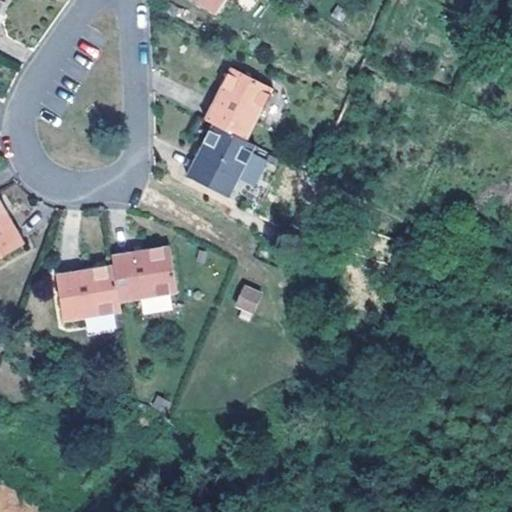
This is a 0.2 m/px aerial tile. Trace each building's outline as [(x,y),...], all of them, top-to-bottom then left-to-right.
[(199,0),(218,13),(227,0),(199,0)] [(233,67),(206,118),(214,123),(249,141),(275,88),(233,67)] [(230,197),(258,145),(249,141),(214,123),(188,174),(230,197)] [(0,257),(26,243),(0,197),(0,257)] [(171,246),(113,254),(115,265),(121,302),(178,294),(171,246)] [(121,302),(115,265),(57,273),(65,322),(122,313),(121,302)] [(262,295),(243,287),(236,305),(254,313),(262,295)]
